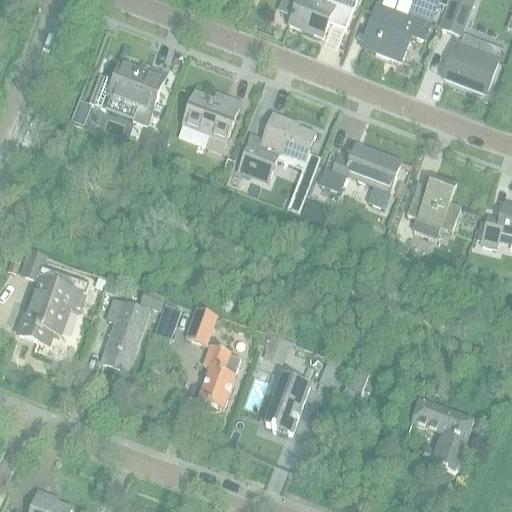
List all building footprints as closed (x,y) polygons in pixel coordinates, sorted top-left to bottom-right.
[(306,0),(283,0),(279,13),(292,18),(288,27),(303,33),(302,35),(303,35),(304,33),(322,40),(328,25),(345,32),(356,0),(319,0),(318,4),(306,0)] [(424,0),(416,0),(409,20),(377,8),(371,24),(375,26),(365,50),(400,63),(410,39),(423,44),(437,5),(424,0)] [(468,0),(450,0),(439,31),(461,39),(475,2),(468,0)] [(487,96),(500,60),(458,44),(444,80),(487,96)] [(121,67),(115,83),(100,77),(89,105),(105,112),(110,100),(137,110),(132,123),(147,128),(167,76),(152,70),(150,78),(121,67)] [(226,143),(241,104),(227,99),(224,106),(196,95),(183,127),(226,143)] [(252,139),(237,174),(268,186),(277,163),(305,174),(314,178),(320,162),(307,157),(315,137),(293,128),(294,125),(274,116),(263,144),(252,139)] [(152,157),(160,136),(145,130),(137,151),(152,157)] [(387,202),(401,165),(357,148),(351,163),(339,159),(329,186),(340,191),(345,178),(377,190),(375,197),(387,202)] [(451,234),(461,210),(449,206),(456,186),(434,177),(429,190),(418,186),(406,217),(417,221),(413,233),(435,241),(439,230),(451,234)] [(290,202),(285,213),(297,218),(302,207),(290,202)] [(511,238),(511,207),(503,205),(499,221),(488,218),(481,248),(494,252),(499,235),(511,238)] [(37,283),(46,258),(30,253),(22,277),(37,283)] [(79,314),(85,296),(42,281),(33,306),(29,305),(18,335),(39,343),(44,330),(61,336),(69,311),(79,314)] [(141,308),(161,315),(166,301),(146,294),(141,308)] [(127,375),(148,314),(114,302),(107,321),(117,324),(103,366),(127,375)] [(200,310),(188,340),(207,347),(219,318),(200,310)] [(271,338),(263,360),(284,368),(292,345),(271,338)] [(236,377),(235,377),(241,360),(230,357),(231,354),(212,347),(205,367),(212,370),(200,402),(224,411),(236,377)] [(329,359),(318,386),(337,394),(348,367),(329,359)] [(361,400),(370,375),(357,370),(348,396),(361,400)] [(284,378),(267,427),(274,429),(272,433),(276,434),(277,430),(292,436),(310,387),(284,378)] [(443,401),(449,386),(437,382),(432,397),(443,401)] [(460,465),(474,424),(420,405),(412,425),(427,430),(427,429),(444,435),(437,454),(425,449),(421,461),(433,465),(432,468),(455,477),(457,474),(458,474),(461,466),(460,465)] [(70,511),(71,511),(51,504),(53,499),(37,493),(29,511),(70,511)]
